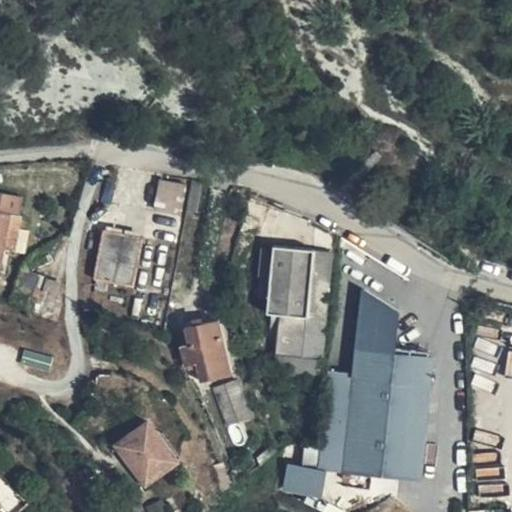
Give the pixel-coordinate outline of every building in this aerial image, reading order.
[(182,211),(189,180),(162,174),(155,206),(182,211)] [(192,180),(187,210),(202,213),(206,183),(192,180)] [(0,263),(3,250),(8,215),(17,217),(20,197),(0,193),(0,263)] [(8,215),(3,250),(15,251),(20,217),(17,217),(8,215)] [(140,237),(104,230),(93,280),(131,287),(140,237)] [(278,314),(274,355),(301,357),(305,317),(307,316),(312,251),(272,247),(272,249),(260,248),(256,294),(268,295),(266,313),(278,314)] [(307,316),(326,318),(327,318),(333,252),(312,251),(307,316)] [(24,309),(51,319),(64,288),(44,280),(45,278),(22,269),(8,303),(24,309)] [(301,357),(319,359),(322,359),(326,318),(307,316),(305,317),(301,357)] [(229,372),(215,321),(186,329),(190,344),(181,347),(186,365),(196,363),(200,381),(229,372)] [(389,347),(356,343),(352,374),(347,419),(341,463),(416,471),(423,426),(430,365),(431,352),(389,347)] [(318,378),(319,359),(301,357),(274,355),(273,373),(318,378)] [(248,416),(236,382),(214,391),(227,424),(248,416)] [(177,459),(147,421),(116,445),(146,483),(177,459)] [(100,474),(92,463),(83,471),(91,481),(100,474)] [(286,469),(284,485),(291,485),(307,487),(318,492),(320,473),(286,469)] [(291,485),(284,485),(283,492),(318,496),(318,492),(307,487),(291,485)] [(353,511),(347,504),(341,501),(327,511),(353,511)]
